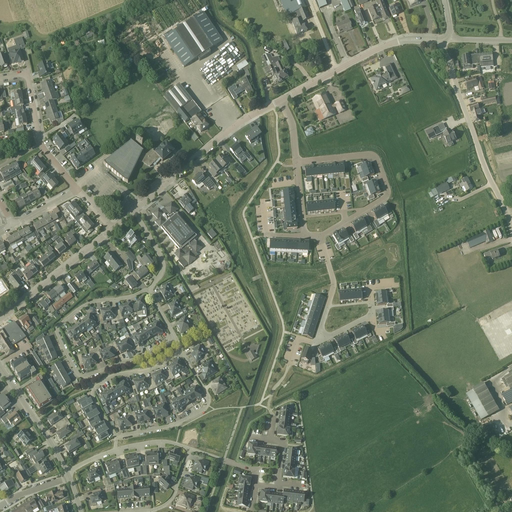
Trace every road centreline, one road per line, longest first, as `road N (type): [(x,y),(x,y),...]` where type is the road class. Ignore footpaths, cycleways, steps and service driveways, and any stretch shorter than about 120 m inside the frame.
road 1 (residential): [(93,389),(116,436),(186,419),(208,399),(181,351)]
road 2 (unclassified): [(511,229),(469,125),(446,40)]
road 3 (residential): [(319,236),(387,190),(369,154),(297,161)]
road 4 (residential): [(140,205),(238,124),(281,100)]
road 5 (residential): [(83,376),(57,326),(89,303),(149,291)]
road 6 (residential): [(0,318),(111,229)]
road 7 (residential): [(281,100),(399,40)]
road 8 (residential): [(319,338),(297,337),(272,388),(270,440)]
road 9 (residential): [(189,449),(140,444),(66,472)]
road 10 (tertiary): [(66,472),(0,366)]
